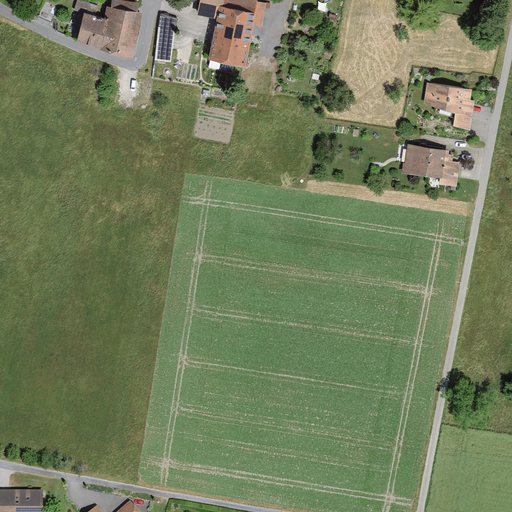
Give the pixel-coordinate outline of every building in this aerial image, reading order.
[(75,0),(74,9),(84,11),(94,13),(96,4),(88,2),(78,0),(75,0)] [(112,0),(111,7),(137,12),(139,3),(127,0),(112,0)] [(222,4),(259,11),(260,0),(202,0),(200,18),(218,22),(222,4)] [(45,1),(40,16),(57,22),(66,25),(71,9),(45,1)] [(222,4),(218,22),(210,65),(247,72),(259,11),(222,4)] [(137,12),(111,7),(107,6),(105,16),(98,48),(111,54),(133,58),(142,13),(137,12)] [(94,13),(84,11),(79,39),(98,48),(105,16),(94,13)] [(179,22),(161,17),(157,51),(174,53),(179,22)] [(428,86),(425,106),(459,116),(457,131),(472,133),(477,105),(472,104),(474,94),(428,86)] [(408,153),(404,152),(402,165),(405,166),(404,177),(442,181),(442,188),(450,189),(452,176),(462,178),(463,166),(454,165),(455,154),(409,149),(408,153)] [(42,511),(42,489),(0,489),(0,511),(42,511)]
